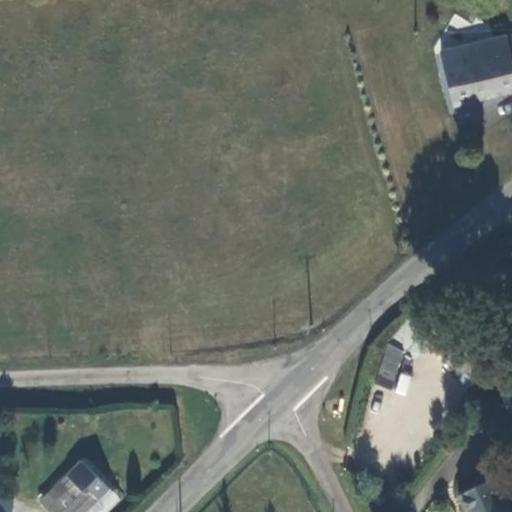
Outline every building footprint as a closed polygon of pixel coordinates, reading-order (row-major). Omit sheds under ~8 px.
[(511,91),(511,34),(445,50),(458,104),(511,91)] [(462,329),(440,345),(449,358),(471,342),(462,329)] [(386,343),(376,383),(393,387),(403,348),(386,343)] [(54,511),(81,511),(98,495),(107,485),(78,458),(40,499),(54,511)] [(511,511),(511,503),(496,472),(460,491),(470,511),(511,511)] [(92,511),(103,500),(98,495),(81,511),(92,511)] [(0,511),(11,511),(13,501),(0,500),(0,511)]
